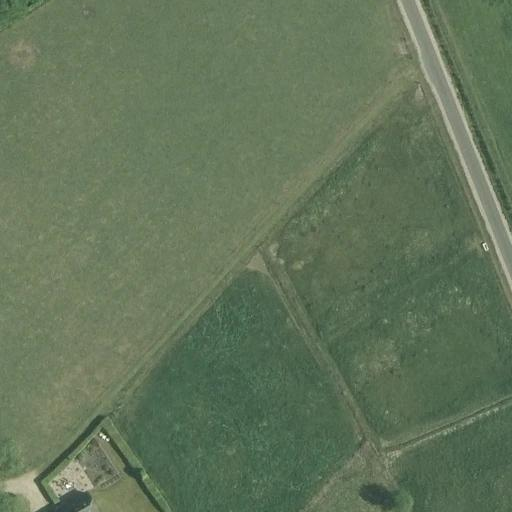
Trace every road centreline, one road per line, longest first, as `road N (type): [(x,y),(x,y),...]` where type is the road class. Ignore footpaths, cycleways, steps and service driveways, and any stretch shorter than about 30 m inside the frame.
road 1 (track): [(0,492),(59,455),(428,58)]
road 2 (unclassified): [(511,271),(405,0)]
